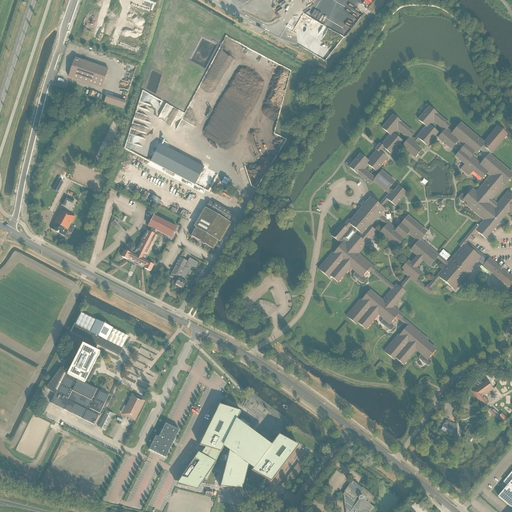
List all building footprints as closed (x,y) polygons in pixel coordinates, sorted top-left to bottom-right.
[(102,88),(108,69),(75,57),(68,76),(102,88)] [(123,109),(126,102),(106,95),(104,102),(123,109)] [(504,185),(505,185),(511,176),(511,173),(489,155),(491,153),(507,135),(497,127),(484,143),(460,123),(452,133),(447,129),(449,125),(436,114),(437,114),(429,107),(418,120),(426,126),(414,140),(410,137),(413,134),(400,122),(401,122),(393,115),(382,128),(390,135),(381,145),(380,144),(375,149),(376,150),(368,161),(360,154),(349,167),(357,174),(357,173),(370,184),(373,181),(388,194),(379,205),(370,198),(365,204),(363,202),(362,203),(361,205),(363,207),(350,221),(348,220),(343,226),(341,225),(332,236),(338,241),(342,244),(334,253),(332,252),(318,269),(328,278),(330,276),(338,282),(350,267),(356,272),(353,275),(353,277),(361,283),(363,283),(366,280),(365,278),(363,276),(368,270),(392,289),(382,301),(370,291),(362,301),(348,318),(356,325),(358,323),(366,329),(378,314),(383,319),(381,322),(381,324),(389,330),(391,330),(393,327),(393,325),(390,323),(396,317),(407,326),(399,336),(400,336),(386,353),(394,360),(395,358),(403,365),(416,350),(421,354),(419,357),(419,359),(427,366),(429,365),(431,363),(431,361),(428,358),(436,350),(426,342),(428,340),(402,318),(404,315),(393,307),(405,292),(402,289),(411,279),(429,294),(432,290),(431,288),(439,278),(451,287),(454,290),(470,272),(468,271),(477,260),(508,286),(511,280),(511,277),(489,259),(486,263),(484,261),(486,259),(466,242),(469,238),(471,240),(474,237),(472,235),(476,230),(485,239),(509,211),(511,213),(511,196),(507,192),(497,205),(491,200),(504,185)] [(202,170),(158,148),(151,162),(195,185),(202,170)] [(72,204),(74,200),(65,196),(61,205),(64,206),(67,201),(72,204)] [(172,206),(173,204),(168,202),(165,207),(175,212),(177,209),(172,206)] [(219,241),(235,215),(215,203),(210,212),(205,209),(195,227),(197,228),(191,237),(191,236),(191,237),(203,244),(204,243),(212,248),(217,240),(219,241)] [(64,212),(60,210),(50,229),(64,236),(75,217),(65,211),(64,212)] [(143,266),(146,259),(148,255),(147,255),(157,236),(153,234),(154,233),(155,233),(155,232),(155,231),(155,230),(171,238),(176,227),(153,216),(148,226),(150,228),(149,231),(147,231),(146,233),(145,233),(134,253),(128,250),(127,252),(124,251),(121,257),(127,260),(128,259),(143,266)] [(118,232),(121,230),(113,221),(111,223),(118,232)] [(188,262),(184,260),(182,259),(185,253),(182,252),(180,257),(171,274),(179,278),(175,285),(183,288),(187,280),(185,279),(188,274),(190,275),(192,272),(190,270),(192,267),(196,269),(199,263),(189,258),(188,262)] [(146,259),(143,266),(145,267),(144,268),(150,272),(153,265),(154,264),(148,262),(149,260),(146,259)] [(72,357),(48,389),(55,394),(50,403),(94,425),(109,395),(88,385),(92,376),(88,374),(99,353),(95,351),(97,345),(119,356),(123,348),(122,348),(128,336),(113,328),(96,320),(81,313),(75,324),(74,323),(70,332),(92,342),(89,348),(83,345),(76,360),(72,357)] [(489,402),(484,395),(493,389),(487,381),(472,391),(476,396),(478,399),(483,406),(489,402)] [(134,420),(144,401),(133,395),(123,414),(134,420)] [(184,474),(176,485),(196,489),(196,486),(196,483),(205,484),(216,462),(220,453),(221,453),(223,447),(229,449),(220,488),(242,490),(248,466),(252,469),(251,471),(271,483),(298,446),(280,433),(272,443),(249,430),(249,429),(249,428),(249,427),(248,426),(248,425),(247,425),(247,424),(246,424),(246,423),(245,423),(244,423),(243,423),(242,423),(241,423),(240,424),(239,424),(239,425),(236,421),(241,412),(219,405),(199,446),(206,448),(203,451),(201,454),(198,453),(184,474)] [(496,418),(498,415),(497,414),(491,409),(488,411),(496,418)] [(105,431),(113,414),(106,411),(98,427),(105,431)] [(504,423),(508,419),(502,413),(500,415),(499,416),(500,417),(499,419),(504,423)] [(179,430),(165,424),(158,437),(156,436),(149,450),(165,458),(179,430)] [(297,464),(279,488),(283,490),(290,480),(293,482),(302,470),(300,468),(301,466),(297,464)] [(508,486),(498,497),(511,508),(511,506),(511,471),(503,482),(508,486)] [(358,511),(359,511),(366,511),(366,510),(368,509),(369,510),(372,506),(369,504),(374,498),(371,495),(372,494),(362,487),(362,488),(353,481),(351,484),(350,483),(344,491),(345,492),(343,494),(343,495),(344,502),(347,504),(347,505),(345,507),(345,511),(358,511)]
